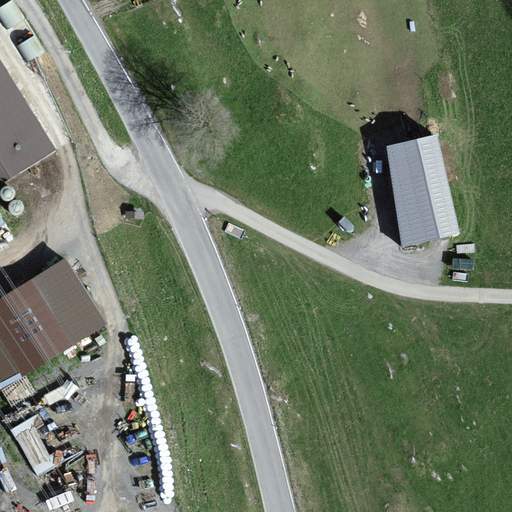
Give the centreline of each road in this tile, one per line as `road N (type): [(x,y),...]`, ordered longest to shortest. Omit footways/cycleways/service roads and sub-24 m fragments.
road 1 (tertiary): [(279,511),(260,423),(179,195),(70,0)]
road 2 (track): [(0,42),(63,143),(88,262),(129,355),(102,454)]
road 3 (track): [(164,168),(140,172),(114,157),(28,0)]
